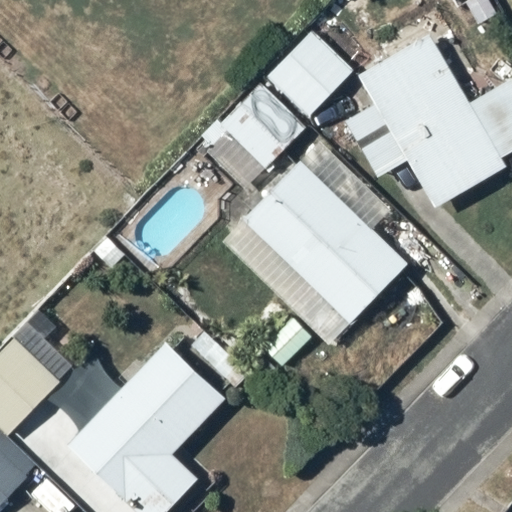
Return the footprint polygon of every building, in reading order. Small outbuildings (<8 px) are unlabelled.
[(504,18),(495,0),(461,0),(477,31),(504,18)] [(355,69),(312,28),(267,75),(309,116),(355,69)] [(470,101),(428,32),(360,73),(377,101),(345,120),(378,175),(409,157),(437,205),(504,164),(500,157),(511,149),(511,77),(470,101)] [(246,191),(268,168),(309,128),(262,81),(221,122),(199,144),(246,191)] [(316,333),(327,344),(406,264),(300,158),(220,239),(295,312),(261,345),(282,367),(316,333)] [(258,361),(214,321),(192,346),(236,385),(258,361)] [(59,380),(15,337),(0,352),(0,424),(8,432),(59,380)] [(224,396),(167,341),(68,444),(138,511),(163,511),(196,478),(170,453),(224,396)] [(0,504),(37,465),(0,429),(0,504)]
